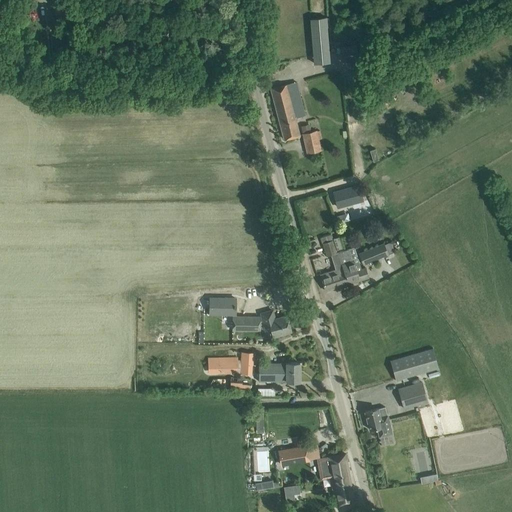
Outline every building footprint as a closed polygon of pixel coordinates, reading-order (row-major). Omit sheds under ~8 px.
[(326,26),(327,26),(327,17),(311,18),(315,64),(329,62),(326,26)] [(357,45),(340,47),(341,59),(359,57),(357,45)] [(305,115),(296,82),(271,89),(284,139),(300,135),(295,118),(305,115)] [(309,124),(301,126),(302,134),(303,133),(311,132),(309,124)] [(321,149),(317,130),(311,132),(303,133),(307,152),(321,149)] [(379,160),(375,149),(370,151),(373,162),(379,160)] [(357,185),(335,192),(340,207),(362,200),(357,185)] [(339,211),(333,213),(335,220),(341,218),(339,211)] [(351,260),(348,249),(336,252),(331,234),(320,237),(326,256),(331,255),(336,269),(320,274),(325,291),(359,280),(369,277),(366,266),(361,268),(359,261),(354,262),(353,260),(351,260)] [(342,248),(338,236),(333,238),(336,249),(342,248)] [(359,253),(363,264),(388,254),(384,243),(359,253)] [(313,259),(316,270),(324,268),(320,256),(313,259)] [(272,310),(260,313),(265,331),(271,329),(272,336),(291,331),(287,316),(274,319),(272,310)] [(232,330),(260,330),(260,317),(232,317),(232,330)] [(433,348),(400,357),(390,360),(396,380),(438,368),(433,348)] [(240,352),(239,372),(251,373),(252,352),(240,352)] [(237,357),(207,357),(207,372),(237,372),(237,357)] [(259,381),(289,381),(299,381),(299,363),(259,363),(259,381)] [(398,389),(404,408),(427,402),(422,382),(398,389)] [(275,395),(275,386),(258,386),(258,395),(275,395)] [(390,425),(387,414),(385,406),(365,411),(370,429),(377,428),(379,437),(380,436),(380,435),(391,433),(389,425),(390,425)] [(264,412),(257,412),(257,431),(265,430),(264,412)] [(279,451),(281,464),(309,459),(306,446),(301,447),(299,436),(293,437),(294,448),(279,451)] [(262,479),(262,472),(269,471),(269,446),(253,446),(254,479),(262,479)] [(331,477),(349,474),(345,453),(317,458),(320,479),(331,477)] [(349,474),(331,477),(336,505),(354,502),(349,474)] [(299,483),(283,485),(284,494),(300,492),(299,483)]
